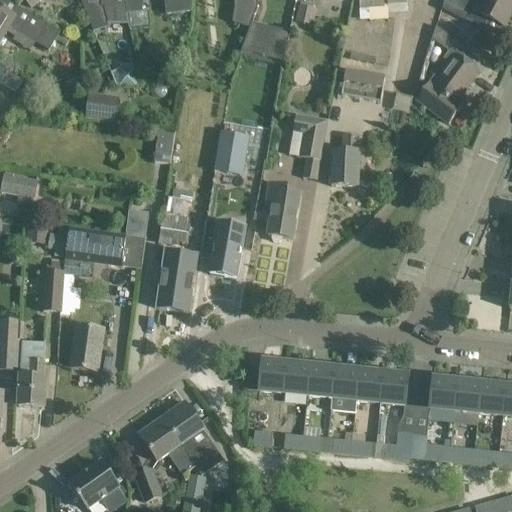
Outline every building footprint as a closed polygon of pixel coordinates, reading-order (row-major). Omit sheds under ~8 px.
[(22,0),(31,9),(40,0),(22,0)] [(100,0),(100,9),(103,9),(107,24),(107,26),(128,26),(126,16),(125,0),(100,0)] [(125,0),(126,16),(141,14),(141,0),(125,0)] [(164,0),(167,16),(191,13),(191,7),(190,0),(164,0)] [(254,0),(233,0),(234,10),(232,25),(246,29),(254,0)] [(384,10),(383,0),(375,0),(359,1),(360,11),(384,10)] [(458,0),(444,0),(443,4),(443,7),(442,12),(464,23),(472,7),(458,0)] [(511,0),(482,0),(475,15),(486,20),(504,29),(511,14),(511,0)] [(0,11),(0,45),(10,29),(49,53),(60,34),(16,7),(9,17),(5,15),(6,13),(1,11),(1,12),(0,11)] [(141,14),(126,16),(128,26),(129,31),(148,28),(146,14),(141,14)] [(252,26),(240,57),(283,67),(289,34),(252,26)] [(467,52),(436,28),(432,41),(449,54),(438,68),(441,70),(417,102),(449,126),(462,109),(455,105),(479,73),(461,60),(467,52)] [(137,68),(118,69),(119,86),(138,86),(138,71),(137,68)] [(0,88),(2,86),(15,94),(22,83),(8,75),(9,74),(0,69),(0,88)] [(384,79),(346,73),(341,98),(380,104),(384,79)] [(119,100),(88,96),(85,121),(115,125),(119,100)] [(296,117),(293,134),(304,136),(300,159),(305,160),(321,163),(328,123),(296,117)] [(174,137),(158,134),(153,164),(170,166),(174,137)] [(221,134),(214,174),(243,178),(249,139),(221,134)] [(358,138),(344,137),(343,153),(333,152),(331,188),(357,190),(358,154),(357,154),(358,138)] [(36,183),(5,177),(2,193),(26,197),(25,203),(30,204),(31,199),(33,199),(36,183)] [(288,190),(269,187),(266,208),(272,209),(267,237),(293,242),(300,197),(287,195),(288,190)] [(190,204),(168,199),(165,216),(164,216),(158,245),(171,248),(172,243),(186,246),(190,227),(188,226),(189,221),(186,220),(190,204)] [(125,212),(123,238),(143,240),(146,214),(125,212)] [(266,217),(256,214),(254,222),(265,224),(266,217)] [(206,224),(200,260),(212,263),(209,276),(235,281),(244,230),(219,225),(218,226),(206,224)] [(27,230),(26,239),(47,241),(48,231),(27,230)] [(53,237),(51,252),(55,252),(54,258),(63,259),(64,253),(66,238),(67,232),(58,231),(57,237),(53,237)] [(70,231),(67,262),(141,272),(145,242),(70,231)] [(163,271),(158,311),(187,315),(196,260),(166,255),(163,271)] [(51,264),(51,273),(63,274),(64,265),(51,264)] [(51,273),(45,273),(42,314),(62,315),(64,274),(63,274),(51,273)] [(17,323),(0,321),(0,372),(16,373),(18,343),(16,343),(16,342),(17,325),(17,323)] [(17,325),(16,342),(24,342),(25,325),(17,325)] [(97,375),(104,332),(76,328),(70,370),(97,375)] [(19,393),(18,408),(44,410),(45,390),(45,379),(43,379),(44,363),(29,363),(31,344),(22,344),(20,378),(19,393)] [(259,394),(283,397),(287,367),(262,364),(259,394)] [(308,399),(311,369),(287,367),(283,397),(308,399)] [(311,369),(308,399),(331,402),(332,402),(335,372),(311,369)] [(356,404),(360,374),(335,372),(332,402),(331,414),(355,416),(356,404)] [(381,407),(384,377),(360,374),(356,404),(381,407)] [(384,377),(381,407),(406,409),(409,379),(384,377)] [(430,410),(454,413),(457,384),(433,382),(430,410)] [(457,384),(454,413),(479,416),(482,387),(457,384)] [(482,387),(479,416),(503,418),(506,389),(482,387)] [(511,389),(506,389),(503,418),(511,419),(511,389)] [(185,405),(162,421),(195,468),(202,478),(224,462),(203,433),(204,432),(185,405)] [(195,468),(162,421),(139,437),(158,464),(169,456),(183,476),(195,468)] [(273,437),(254,435),(253,447),(272,449),(273,437)] [(383,448),(381,461),(408,463),(409,460),(411,438),(398,437),(396,450),(383,448)] [(302,452),(304,440),(285,438),(284,451),(302,452)] [(411,438),(409,460),(412,461),(439,463),(441,449),(426,448),(427,439),(423,439),(411,438)] [(322,442),(304,440),(302,452),(320,454),(322,442)] [(351,457),(352,445),(334,443),(333,456),(351,457)] [(352,445),(351,457),(369,459),(370,447),(352,445)] [(454,465),(473,467),(475,453),(456,451),(454,465)] [(493,455),(475,453),(473,467),(492,469),(493,455)] [(511,470),(511,456),(504,456),(503,470),(511,470)] [(101,465),(70,486),(78,498),(88,511),(118,490),(112,481),(101,465)] [(161,499),(151,473),(135,479),(145,505),(161,499)] [(199,511),(205,480),(190,477),(183,511),(199,511)] [(511,511),(511,503),(511,500),(492,505),(494,511),(511,511)]
